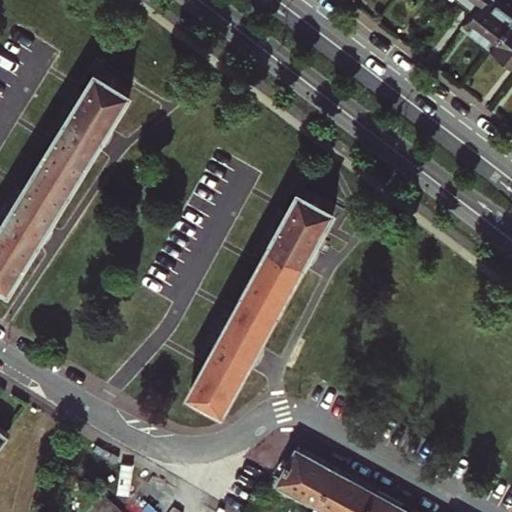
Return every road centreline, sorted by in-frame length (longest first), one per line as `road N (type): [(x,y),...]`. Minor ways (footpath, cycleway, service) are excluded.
road 1 (residential): [(0,354),(136,436),(176,449),(224,445),(270,414),(298,409),(485,511)]
road 2 (secondary): [(190,0),(511,248)]
road 3 (secondary): [(511,168),(290,0)]
